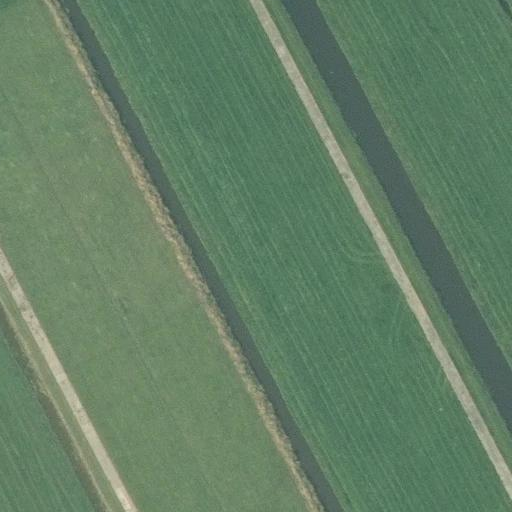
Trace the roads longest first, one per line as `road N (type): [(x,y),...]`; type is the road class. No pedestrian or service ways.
road 1 (track): [(511,490),(254,0)]
road 2 (track): [(132,511),(0,256)]
